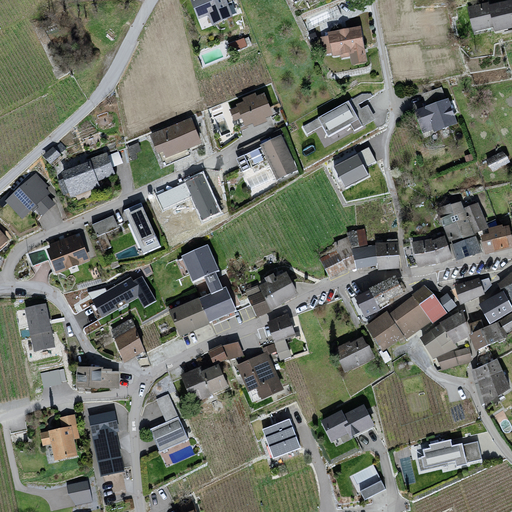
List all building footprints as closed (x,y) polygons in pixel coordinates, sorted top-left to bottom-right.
[(226,0),(190,0),(198,19),(211,14),(214,22),(232,16),(226,0)] [(511,0),(507,0),(488,5),(493,27),(495,32),(511,28),(511,0)] [(487,2),(467,7),(473,31),(493,27),(488,5),(487,2)] [(362,26),(329,32),(329,35),(333,53),(333,55),(342,54),(341,57),(351,54),(353,65),(368,63),(362,26)] [(333,53),(329,35),(320,37),(323,54),(333,53)] [(243,117),(248,129),(268,121),(266,117),(272,114),(264,94),(258,97),(256,93),(242,98),(243,102),(237,104),(238,107),(231,110),(235,120),(243,117)] [(371,100),(370,96),(362,95),(303,129),(308,137),(317,131),(322,142),(330,139),(334,146),(378,120),(369,106),(362,110),(360,107),(371,100)] [(450,100),(416,112),(424,134),(460,125),(450,100)] [(191,117),(149,134),(157,154),(164,151),(166,157),(201,143),(191,117)] [(281,135),(262,144),(277,179),(297,170),(281,135)] [(237,156),(243,169),(265,158),(259,145),(237,156)] [(54,146),(43,155),(51,164),(61,155),(54,146)] [(369,147),(333,166),(345,187),(369,175),(364,165),(376,159),(369,147)] [(503,151),(486,159),(492,171),(509,162),(503,151)] [(472,154),(464,156),(466,162),(474,160),(472,154)] [(91,164),(64,173),(73,199),(100,188),(98,182),(116,176),(109,155),(91,160),(91,164)] [(48,186),(37,173),(8,200),(23,216),(35,205),(43,214),(53,204),(46,196),(50,192),(46,188),(48,186)] [(463,202),(440,207),(453,243),(491,230),(479,205),(466,212),(463,202)] [(141,204),(125,211),(142,251),(159,243),(141,204)] [(118,227),(113,216),(92,225),(97,236),(118,227)] [(511,230),(511,226),(491,230),(492,236),(483,238),(490,255),(511,251),(511,230)] [(0,228),(0,246),(9,239),(0,228)] [(80,234),(46,246),(55,272),(89,260),(80,234)] [(433,240),(412,242),(420,268),(440,264),(455,259),(445,237),(433,240)] [(375,245),(353,251),(357,272),(379,267),(380,272),(403,270),(399,244),(375,245)] [(210,247),(184,258),(196,283),(222,273),(210,247)] [(322,264),(330,280),(348,271),(340,255),(322,264)] [(139,296),(144,306),(157,299),(142,270),(92,295),(102,315),(139,296)] [(287,275),(259,288),(271,312),(301,297),(287,275)] [(511,275),(498,287),(505,294),(511,305),(511,275)] [(398,279),(358,298),(370,321),(407,295),(398,279)] [(478,279),(456,285),(461,302),(483,293),(478,279)] [(413,297),(414,298),(432,324),(434,326),(449,315),(440,301),(436,296),(426,287),(413,297)] [(226,292),(171,312),(183,338),(238,314),(226,292)] [(511,305),(505,294),(481,308),(492,326),(511,316),(511,305)] [(448,295),(440,301),(449,315),(457,308),(448,295)] [(414,298),(392,315),(406,338),(408,341),(432,324),(414,298)] [(45,304),(25,308),(34,350),(54,346),(45,304)] [(388,313),(367,327),(385,353),(406,338),(392,315),(390,316),(388,313)] [(444,323),(442,327),(454,342),(467,336),(460,315),(444,323)] [(290,316),(270,325),(276,345),(298,337),(290,316)] [(511,316),(501,324),(508,335),(511,333),(511,316)] [(508,335),(501,324),(473,338),(480,352),(510,339),(508,335)] [(442,327),(422,339),(433,358),(457,347),(454,342),(442,327)] [(137,331),(117,339),(128,364),(145,354),(146,352),(137,331)] [(364,335),(336,349),(347,372),(375,358),(364,335)] [(222,348),(209,353),(216,366),(245,358),(239,345),(222,348)] [(268,354),(237,366),(251,393),(258,388),(263,400),(286,392),(268,354)] [(497,361),(473,372),(482,402),(509,387),(497,361)] [(202,369),(183,376),(194,405),(231,389),(221,366),(203,374),(202,369)] [(105,368),(79,369),(77,375),(78,389),(120,391),(121,374),(114,374),(114,371),(105,371),(105,368)] [(64,369),(41,374),(45,389),(68,384),(64,369)] [(342,410),(322,421),(332,440),(349,431),(352,436),(374,425),(363,405),(344,414),(342,410)] [(115,410),(88,416),(101,476),(125,471),(116,431),(119,430),(115,410)] [(63,430),(40,434),(44,448),(52,447),(55,462),(79,458),(76,441),(81,440),(74,416),(61,420),(63,430)] [(290,419),(262,429),(273,458),(301,448),(290,419)] [(181,420),(149,432),(160,455),(190,443),(181,420)] [(430,448),(424,449),(425,456),(418,458),(421,469),(455,461),(456,467),(482,461),(477,442),(462,446),(462,444),(452,446),(451,439),(429,445),(430,448)] [(87,480),(67,485),(69,494),(89,489),(87,480)] [(381,480),(360,491),(365,500),(386,489),(381,480)] [(181,511),(195,511),(193,503),(180,508),(181,511)]
